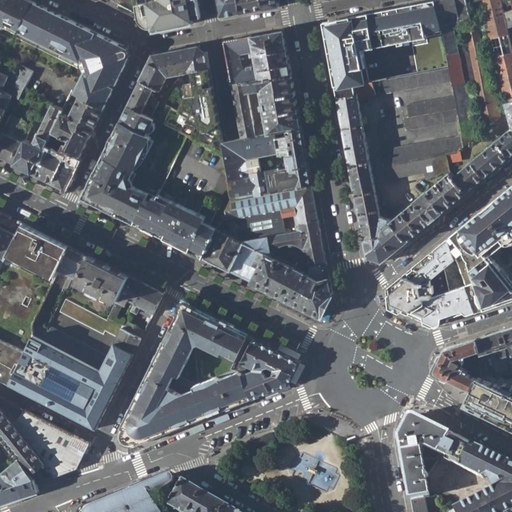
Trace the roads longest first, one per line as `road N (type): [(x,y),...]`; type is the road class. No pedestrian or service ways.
road 1 (secondary): [(304,16),(356,294)]
road 2 (residential): [(511,170),(356,294)]
road 3 (residential): [(145,46),(62,216)]
road 4 (residential): [(337,386),(164,454)]
road 5 (residential): [(105,440),(184,275)]
road 6 (residential): [(476,0),(503,116),(502,127),(468,154)]
road 7 (tertiary): [(336,349),(184,275)]
road 8 (tertiary): [(184,275),(62,216)]
road 9 (secondary): [(511,439),(405,382)]
